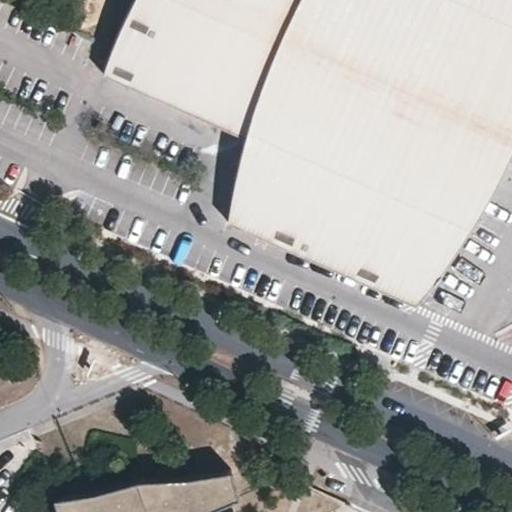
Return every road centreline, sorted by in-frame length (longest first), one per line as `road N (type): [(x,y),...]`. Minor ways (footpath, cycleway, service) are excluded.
road 1 (secondary): [(511,459),(0,229)]
road 2 (secondary): [(0,278),(340,431)]
road 3 (secondary): [(340,431),(511,509)]
